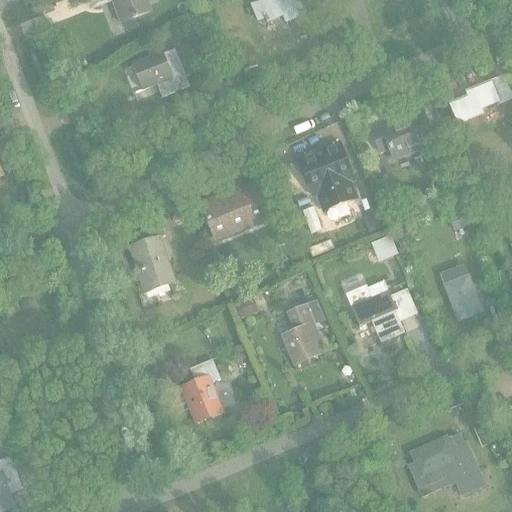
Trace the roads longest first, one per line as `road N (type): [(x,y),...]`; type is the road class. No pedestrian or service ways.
road 1 (residential): [(130,511),(511,350)]
road 2 (residential): [(381,78),(65,233)]
road 3 (residential): [(130,511),(65,233)]
road 4 (residential): [(0,37),(59,194),(65,233)]
